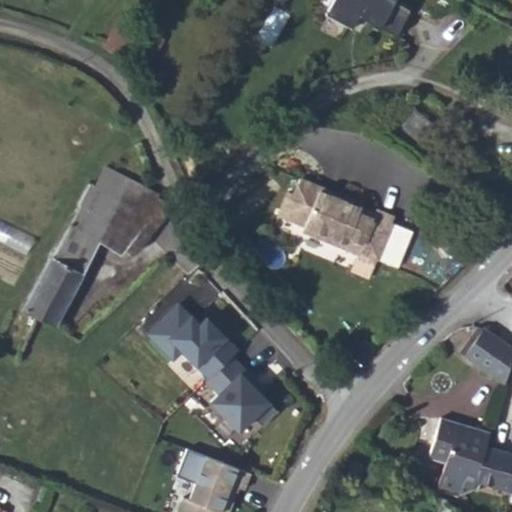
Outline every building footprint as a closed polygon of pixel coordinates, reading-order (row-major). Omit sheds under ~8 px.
[(412,10),(394,0),(333,0),(325,14),(353,30),(361,16),(396,36),(412,10)] [(154,65),(166,29),(117,14),(105,50),(154,65)] [(317,182),(296,174),(290,189),(284,187),(276,210),(301,220),(299,226),(355,247),(354,251),(372,258),(390,210),(372,203),(371,206),(357,201),(358,198),(338,190),(336,194),(316,186),(317,182)] [(20,307),(32,314),(53,324),(107,228),(126,242),(130,237),(135,242),(144,239),(154,226),(146,218),(117,197),(88,181),(78,202),(79,203),(20,307)] [(338,190),(317,182),(316,186),(336,194),(338,190)] [(180,355),(205,381),(236,353),(204,319),(197,326),(177,304),(144,334),(171,363),(180,355)] [(462,351),(489,369),(507,342),(482,324),(462,351)] [(507,342),(489,369),(504,380),(504,377),(508,364),(511,345),(507,342)] [(210,399),(240,431),(257,416),(263,423),(279,409),(261,390),(266,386),(236,353),(205,381),(216,393),(210,399)] [(458,492),(473,489),(475,480),(486,443),(490,429),(441,415),(430,454),(446,459),(439,486),(458,492)] [(392,457),(360,433),(341,456),(374,481),(392,457)] [(511,451),(486,443),(475,480),(511,490),(511,451)] [(183,495),(176,511),(217,511),(218,511),(219,511),(230,511),(240,487),(247,488),(254,471),(189,447),(178,473),(196,480),(190,497),(183,495)]
